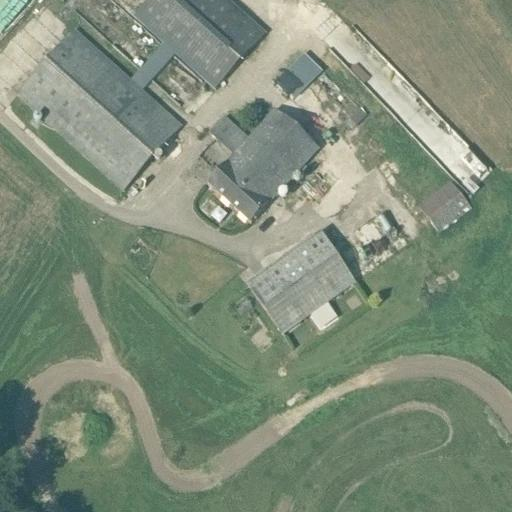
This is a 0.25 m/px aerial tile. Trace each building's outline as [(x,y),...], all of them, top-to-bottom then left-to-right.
[(219,87),(263,38),(221,0),(152,0),(139,15),(219,87)] [(182,128),(75,32),(15,97),(123,194),(182,128)] [(322,72),(304,52),(273,81),(291,101),(322,72)] [(346,124),(353,131),(362,123),(365,126),(370,120),(367,117),(360,109),(346,124)] [(251,225),(319,151),(276,112),(250,140),(225,118),(209,135),(234,158),(208,186),(251,225)] [(473,212),(451,182),(418,207),(440,237),(473,212)] [(320,235),(247,288),(282,337),(410,247),(381,205),(326,243),(320,235)]
